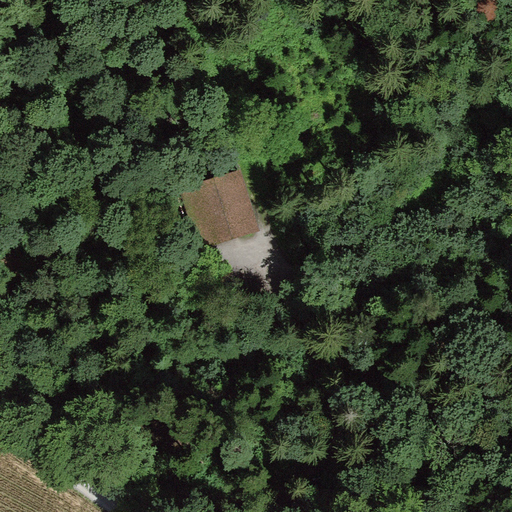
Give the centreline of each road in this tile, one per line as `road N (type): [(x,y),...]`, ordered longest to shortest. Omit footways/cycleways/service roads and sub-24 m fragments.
road 1 (track): [(352,511),(287,244),(243,121)]
road 2 (track): [(141,511),(0,419)]
